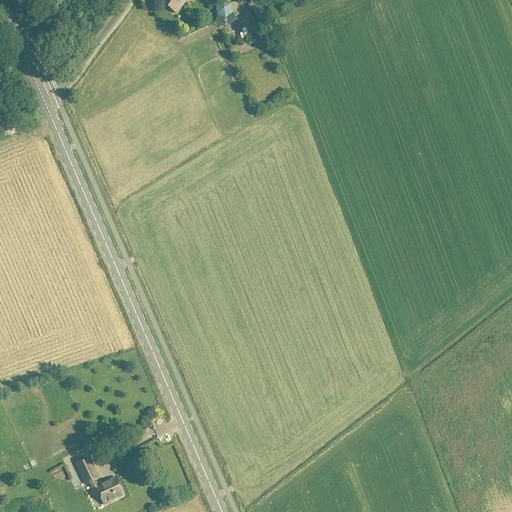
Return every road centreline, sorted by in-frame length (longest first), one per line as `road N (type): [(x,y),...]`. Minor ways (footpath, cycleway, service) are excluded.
road 1 (tertiary): [(222,511),(42,97)]
road 2 (unclassified): [(42,97),(66,82),(127,0)]
